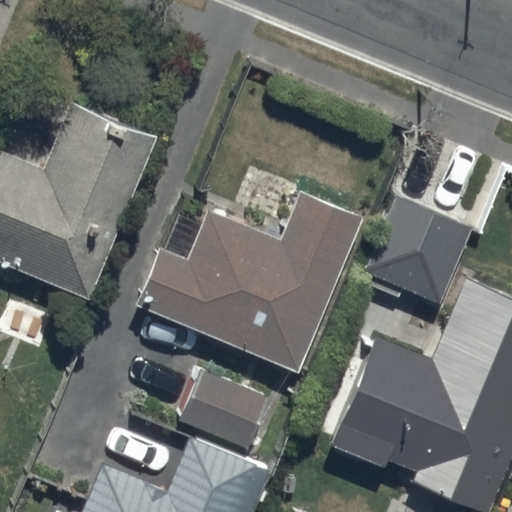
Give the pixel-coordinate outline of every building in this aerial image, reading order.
[(0,262),(87,298),(153,139),(69,105),(42,170),(0,153),(0,262)] [(134,307),(297,373),(360,218),(297,193),(278,241),(205,211),(185,260),(157,248),(134,307)] [(361,272),(437,305),(470,230),(394,197),(361,272)] [(410,483),(479,511),(488,511),(511,456),(511,298),(464,278),(429,360),(375,338),(329,446),(383,469),(386,462),(414,474),(410,483)] [(178,422),(245,450),(267,399),(200,371),(178,422)] [(81,511),(250,511),(267,472),(189,439),(166,492),(101,465),(81,511)]
